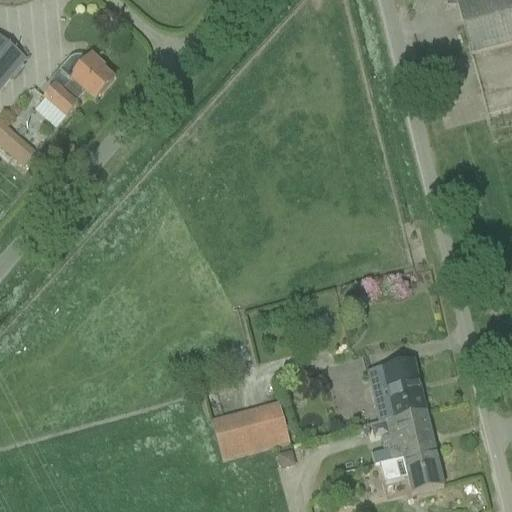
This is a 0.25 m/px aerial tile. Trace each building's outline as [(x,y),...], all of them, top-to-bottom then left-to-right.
[(511,0),(446,0),(447,11),(458,11),(470,58),(511,47),(511,0)] [(0,95),(27,63),(0,40),(0,95)] [(91,60),(88,64),(84,61),(80,59),(76,59),(72,60),(68,62),(47,86),(53,91),(44,101),(67,121),(77,109),(76,108),(86,96),(95,104),(113,83),(102,73),(104,71),(91,60)] [(511,92),(495,97),(498,112),(488,114),(494,141),(511,136),(511,92)] [(16,108),(9,115),(12,120),(18,120),(22,114),(16,108)] [(1,121),(0,122),(0,148),(22,171),(37,157),(1,121)] [(426,415),(414,364),(364,376),(376,426),(426,415)] [(211,424),(222,466),(290,448),(279,407),(211,424)] [(432,442),(426,415),(376,426),(377,428),(385,426),(388,439),(381,441),(384,454),(432,442)] [(362,430),(364,439),(370,437),(368,429),(362,430)] [(411,498),(444,490),(432,442),(384,454),(387,466),(403,462),(411,498)] [(292,454),(277,458),(281,473),(296,469),(292,454)] [(345,482),(329,486),(333,502),(348,498),(345,482)]
